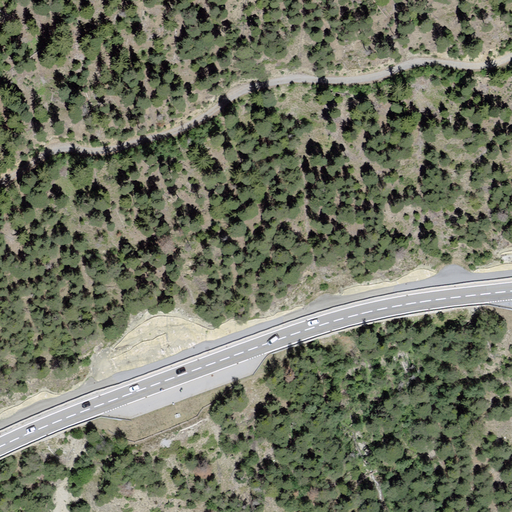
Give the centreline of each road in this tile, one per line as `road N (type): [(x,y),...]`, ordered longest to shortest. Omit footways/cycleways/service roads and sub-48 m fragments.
road 1 (primary): [(0,445),(337,319),(511,290)]
road 2 (unclassified): [(0,425),(311,309),(511,273)]
road 3 (track): [(0,152),(41,131),(119,128),(221,74),(511,22)]
